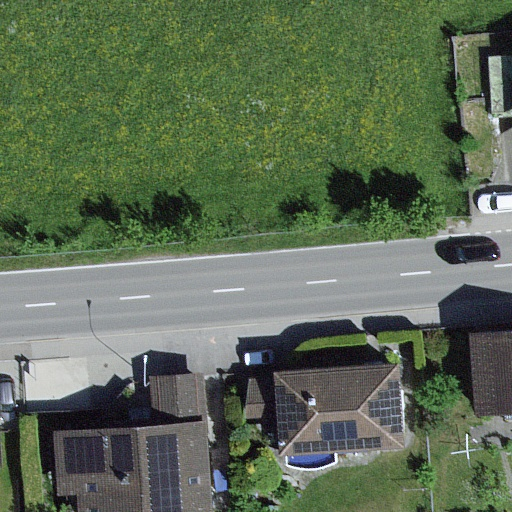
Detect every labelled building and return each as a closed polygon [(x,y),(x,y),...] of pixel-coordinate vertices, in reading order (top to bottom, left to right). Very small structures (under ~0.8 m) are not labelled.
[(511,114),(511,52),(490,54),(492,115),(511,114)] [(511,325),(464,329),(470,411),(511,408),(511,325)] [(394,359),(270,366),(271,376),(273,415),(276,451),(283,450),(282,460),(295,465),(308,465),(320,463),(332,458),(331,447),(399,443),(394,359)] [(146,375),(150,421),(202,416),(198,371),(146,375)] [(273,415),(271,376),(248,377),(241,416),(273,415)] [(150,421),(52,429),(57,492),(72,491),(73,511),(210,511),(202,416),(150,421)]
